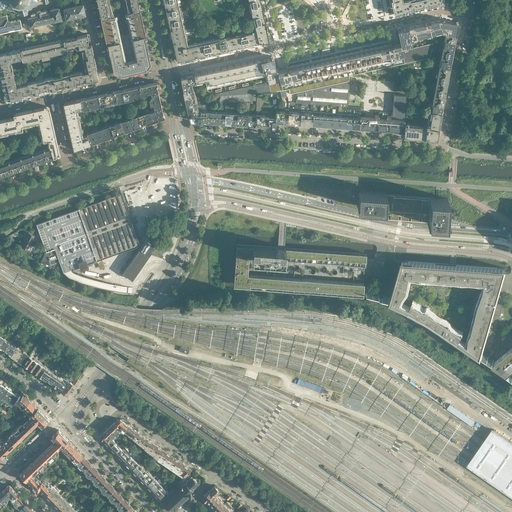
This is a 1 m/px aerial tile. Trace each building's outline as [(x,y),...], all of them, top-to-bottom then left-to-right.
[(0,0),(0,8),(2,8),(6,7),(8,7),(8,8),(8,9),(9,10),(10,10),(11,10),(12,10),(12,9),(13,9),(13,10),(14,11),(15,12),(16,12),(17,12),(17,11),(18,11),(19,11),(20,14),(28,12),(27,9),(28,9),(29,9),(30,9),(31,9),(31,8),(32,8),(32,7),(32,6),(32,5),(33,4),(33,5),(34,5),(35,5),(35,4),(36,4),(36,3),(37,2),(36,1),(37,0),(42,0),(43,2),(48,1),(47,0),(0,0)] [(116,11),(115,7),(114,2),(109,3),(108,0),(105,0),(97,2),(101,19),(110,17),(111,17),(112,16),(111,12),(116,11)] [(140,10),(137,0),(124,0),(121,1),(122,7),(123,8),(123,9),(128,8),(129,12),(130,12),(131,12),(140,10)] [(186,40),(185,35),(192,33),(191,28),(184,30),(181,17),(184,17),(184,18),(188,17),(187,10),(182,11),(183,12),(180,12),(177,0),(163,0),(169,25),(170,27),(177,58),(177,61),(210,53),(210,54),(212,53),(229,49),(233,49),(233,48),(235,48),(235,47),(237,46),(237,47),(242,46),(240,35),(240,34),(236,35),(230,37),(230,38),(226,38),(225,38),(225,36),(220,38),(218,30),(213,32),(214,39),(202,41),(201,34),(195,35),(197,43),(192,44),(191,40),(190,39),(186,40)] [(248,0),(250,8),(251,8),(262,5),(261,1),(259,1),(259,0),(248,0)] [(411,10),(409,0),(390,0),(394,14),(411,10)] [(443,3),(444,0),(409,0),(411,10),(443,3)] [(85,14),(82,4),(64,8),(66,18),(85,14)] [(264,18),(263,14),(263,10),(262,5),(251,8),(252,12),(251,12),(253,21),(254,20),(255,25),(266,22),(265,17),(264,18)] [(61,19),(59,8),(51,9),(51,13),(48,13),(47,10),(41,12),(41,10),(37,11),(38,12),(31,14),(32,17),(28,18),(30,26),(38,24),(53,21),(61,19)] [(150,55),(143,24),(141,12),(140,10),(131,12),(130,12),(129,12),(127,13),(131,32),(118,35),(114,16),(112,16),(111,17),(110,17),(101,19),(101,21),(102,21),(111,64),(128,60),(133,59),(150,55)] [(22,28),(20,19),(11,21),(8,19),(7,15),(0,16),(0,32),(8,31),(10,32),(11,30),(14,29),(14,30),(22,28)] [(440,20),(436,21),(438,31),(442,31),(442,32),(444,32),(444,33),(446,33),(446,34),(455,35),(456,31),(456,30),(457,29),(458,24),(458,23),(454,22),(453,22),(452,22),(451,22),(450,22),(445,21),(442,20),(441,20),(440,20)] [(416,26),(414,26),(417,37),(436,33),(435,32),(438,31),(436,21),(432,22),(427,23),(425,24),(422,24),(421,25),(419,25),(418,25),(416,26)] [(271,34),(270,30),(269,30),(269,29),(268,29),(267,26),(266,22),(255,25),(256,29),(256,32),(259,43),(269,41),(268,36),(271,36),(271,35),(271,34)] [(397,30),(398,32),(399,36),(400,42),(400,43),(400,44),(402,50),(413,48),(411,39),(417,37),(414,26),(411,27),(407,28),(406,28),(405,29),(404,29),(403,29),(401,29),(400,29),(400,28),(399,28),(398,28),(398,29),(397,29),(397,30)] [(259,43),(256,32),(252,32),(244,34),(240,35),(242,46),(247,45),(249,44),(249,45),(252,44),(252,43),(254,43),(254,44),(259,43)] [(89,45),(87,40),(88,40),(88,37),(90,37),(89,34),(77,36),(74,36),(74,37),(65,39),(67,49),(76,47),(76,49),(81,48),(81,50),(87,49),(87,46),(89,45)] [(454,42),(456,35),(455,35),(446,34),(445,40),(454,42)] [(50,59),(49,54),(68,50),(65,39),(64,39),(63,39),(62,39),(61,39),(61,40),(24,48),(23,48),(22,48),(21,49),(20,49),(22,57),(22,60),(41,56),(42,61),(50,59)] [(453,48),(454,42),(445,40),(443,46),(453,48)] [(268,70),(264,71),(266,80),(266,81),(268,81),(268,82),(270,92),(277,91),(282,90),(286,89),(289,89),(290,94),(349,81),(349,75),(356,74),(362,73),(368,71),(371,71),(374,70),(377,69),(399,65),(412,61),(424,58),(430,57),(431,56),(432,51),(434,45),(434,43),(413,48),(402,50),(400,44),(399,44),(397,44),(398,45),(397,45),(396,45),(396,46),(393,46),(392,46),(391,46),(391,44),(390,44),(391,45),(389,45),(388,45),(387,44),(387,45),(385,45),(384,45),(383,45),(382,46),(379,46),(378,46),(378,47),(376,47),(375,47),(374,47),(373,48),(371,48),(370,48),(369,48),(368,49),(366,49),(365,49),(364,50),(363,50),(361,50),(360,50),(359,51),(358,51),(356,51),(355,51),(355,52),(354,52),(353,52),(351,52),(350,53),(349,53),(348,53),(346,54),(345,54),(344,54),(343,54),(341,55),(340,55),(339,55),(338,55),(337,56),(336,56),(334,56),(333,56),(332,57),(331,57),(329,57),(328,57),(328,58),(327,58),(326,58),(325,58),(324,58),(323,59),(322,59),(321,59),(319,60),(319,59),(318,60),(317,60),(316,60),(314,61),(313,61),(312,61),(311,61),(309,62),(308,62),(307,62),(306,62),(304,63),(303,63),(302,63),(301,63),(300,64),(299,64),(298,64),(297,64),(295,65),(294,65),(293,65),(292,65),(290,66),(289,66),(290,67),(289,67),(288,67),(287,67),(286,67),(286,68),(286,69),(285,70),(282,71),(282,70),(279,71),(278,71),(276,70),(276,69),(276,68),(268,70)] [(94,57),(93,53),(93,54),(91,45),(89,45),(87,46),(87,49),(81,50),(85,64),(95,62),(94,57)] [(452,55),(453,48),(443,46),(442,53),(452,55)] [(0,71),(12,69),(10,60),(22,57),(20,49),(9,51),(5,51),(6,52),(0,53),(0,65),(1,66),(1,68),(0,68),(0,71)] [(451,61),(452,55),(442,53),(441,59),(451,61)] [(150,55),(133,59),(135,71),(146,69),(146,68),(148,68),(151,63),(149,56),(150,55)] [(208,79),(209,83),(264,71),(268,70),(276,68),(273,57),(273,56),(272,56),(271,56),(270,56),(270,57),(270,58),(265,59),(265,58),(194,74),(195,82),(208,79)] [(449,72),(451,61),(441,59),(437,78),(447,80),(449,72)] [(131,72),(128,60),(111,64),(112,64),(114,71),(119,74),(121,74),(121,75),(131,72)] [(414,67),(412,61),(399,65),(399,67),(400,66),(401,71),(409,69),(410,68),(414,67)] [(98,79),(96,71),(97,71),(97,68),(95,62),(85,64),(86,70),(82,71),(81,70),(76,72),(78,84),(81,84),(81,82),(86,81),(86,82),(93,81),(92,80),(98,79)] [(46,89),(44,80),(36,81),(36,80),(27,82),(27,83),(16,86),(12,69),(0,71),(1,75),(2,74),(3,76),(1,77),(2,80),(4,80),(4,82),(2,83),(3,86),(5,86),(5,88),(5,91),(7,91),(8,93),(7,93),(7,96),(6,97),(6,100),(22,97),(21,95),(24,94),(24,96),(27,95),(27,94),(29,93),(30,95),(33,94),(33,92),(35,92),(35,94),(39,93),(38,91),(41,91),(41,92),(44,92),(44,90),(46,89)] [(78,84),(76,72),(61,75),(61,76),(64,86),(64,87),(67,87),(67,85),(69,84),(69,86),(73,85),(73,84),(75,83),(75,85),(78,84)] [(196,83),(193,74),(180,77),(182,85),(191,83),(193,83),(194,84),(196,83)] [(64,86),(61,76),(53,78),(53,77),(44,79),(44,80),(46,89),(47,91),(50,90),(50,89),(52,88),(52,90),(56,89),(55,87),(58,87),(58,89),(61,88),(61,86),(64,86)] [(446,87),(447,80),(437,78),(436,85),(446,87)] [(231,90),(230,92),(231,95),(270,92),(268,82),(231,90)] [(297,93),(296,103),(301,103),(307,104),(314,104),(320,105),(327,105),(333,106),(336,106),(341,106),(342,106),(347,107),(349,82),(297,93)] [(193,89),(192,87),(192,86),(191,83),(182,85),(183,91),(193,89)] [(445,93),(446,87),(436,85),(435,91),(445,93)] [(194,95),(193,89),(183,91),(185,97),(194,95)] [(120,111),(118,101),(115,91),(114,92),(113,91),(109,92),(110,92),(112,102),(113,109),(114,113),(117,112),(120,111)] [(444,99),(445,93),(435,91),(434,98),(444,99)] [(160,100),(158,92),(153,93),(153,94),(153,96),(151,96),(151,98),(150,99),(150,102),(160,100)] [(204,93),(194,95),(196,101),(186,103),(187,109),(200,106),(207,105),(204,93)] [(196,101),(194,95),(185,97),(186,103),(196,101)] [(443,103),(444,99),(434,98),(433,104),(442,106),(443,103)] [(80,124),(77,110),(83,109),(80,99),(63,103),(68,126),(80,124)] [(162,108),(161,102),(160,100),(150,102),(151,105),(153,105),(153,107),(159,106),(159,108),(162,108)] [(442,108),(442,106),(433,104),(432,110),(441,112),(441,111),(442,111),(443,110),(442,109),(442,108)] [(163,115),(162,108),(159,108),(159,106),(153,107),(154,110),(155,110),(158,120),(164,117),(164,115),(163,115)] [(200,111),(201,111),(200,106),(187,109),(189,115),(196,114),(200,114),(200,111)] [(25,124),(39,121),(40,127),(53,124),(50,111),(49,111),(49,110),(48,109),(47,108),(46,108),(45,108),(45,107),(44,108),(44,107),(23,112),(25,124)] [(436,138),(439,126),(426,124),(426,125),(421,125),(421,116),(422,116),(423,109),(405,108),(405,114),(419,116),(419,125),(418,124),(417,137),(418,137),(436,138)] [(155,110),(154,110),(149,112),(152,121),(158,120),(155,110)] [(440,119),(441,113),(441,112),(432,110),(429,110),(426,124),(439,126),(440,121),(440,119)] [(404,123),(404,120),(390,119),(390,116),(391,112),(386,112),(379,111),(375,111),(374,115),(375,115),(374,118),(360,116),(360,118),(359,128),(375,129),(376,129),(377,129),(386,130),(387,130),(388,130),(404,131),(404,123)] [(0,133),(23,128),(22,125),(25,124),(23,112),(14,114),(14,117),(0,120),(0,133)] [(152,121),(149,112),(143,114),(147,123),(152,121)] [(147,123),(143,114),(138,116),(141,125),(147,123)] [(141,125),(138,116),(132,118),(136,127),(141,125)] [(346,127),(346,117),(326,116),(325,125),(336,126),(346,127)] [(136,127),(132,118),(127,120),(130,129),(136,127)] [(130,129),(127,120),(121,122),(124,131),(130,129)] [(124,131),(121,122),(115,124),(119,133),(124,131)] [(40,127),(43,140),(48,139),(50,147),(53,157),(59,154),(53,124),(40,127)] [(91,143),(87,134),(82,136),(80,124),(68,126),(74,150),(91,143)] [(119,133),(115,124),(110,126),(113,135),(119,133)] [(113,135),(110,126),(104,128),(108,137),(113,135)] [(108,137),(104,128),(99,130),(102,139),(108,137)] [(102,139),(99,130),(93,132),(96,141),(102,139)] [(96,141),(93,132),(87,134),(91,143),(96,141)] [(0,175),(1,175),(7,173),(12,171),(18,169),(24,167),(30,165),(36,163),(42,161),(48,159),(53,157),(50,147),(41,149),(40,147),(0,161),(0,175)] [(434,221),(439,221),(441,222),(446,222),(446,221),(446,219),(446,217),(446,213),(447,206),(447,203),(447,200),(447,198),(443,198),(442,198),(440,198),(437,197),(436,197),(429,197),(429,196),(388,193),(359,191),(359,193),(358,195),(358,199),(358,202),(358,205),(358,206),(368,207),(370,207),(387,208),(387,212),(387,216),(386,218),(390,218),(397,218),(400,219),(408,219),(410,219),(418,220),(421,220),(428,221),(434,221)] [(44,247),(129,217),(126,207),(121,193),(102,200),(48,219),(36,223),(36,224),(44,247)] [(124,250),(139,244),(141,246),(122,273),(125,275),(124,276),(124,277),(125,277),(125,278),(126,278),(126,277),(127,276),(132,279),(153,249),(154,250),(155,248),(155,247),(158,242),(153,239),(154,237),(152,235),(151,237),(149,236),(150,236),(148,230),(145,231),(146,236),(137,239),(136,236),(135,233),(129,217),(44,247),(46,251),(45,251),(41,260),(63,271),(67,270),(82,265),(100,258),(110,255),(124,250)] [(164,231),(164,229),(165,228),(165,227),(155,225),(152,233),(162,237),(162,236),(163,234),(164,231)] [(32,240),(34,235),(28,232),(25,239),(31,242),(32,240)] [(30,245),(31,242),(25,239),(22,247),(28,249),(30,245)] [(277,259),(277,254),(277,251),(278,248),(277,248),(237,244),(236,252),(234,276),(234,284),(249,285),(362,294),(363,291),(363,287),(363,284),(359,284),(359,283),(320,280),(321,279),(315,279),(251,274),(245,274),(247,256),(248,256),(248,257),(252,257),(262,258),(268,258),(273,259),(277,259)] [(284,248),(284,251),(283,255),(283,259),(359,265),(364,266),(365,259),(365,257),(365,254),(284,248)] [(359,265),(360,261),(283,255),(280,255),(277,254),(274,254),(273,259),(262,258),(263,254),(262,254),(262,253),(253,253),(252,257),(248,257),(248,256),(248,253),(236,252),(234,276),(245,277),(245,274),(247,274),(248,274),(250,274),(251,274),(250,275),(250,276),(250,279),(315,283),(315,279),(321,279),(320,280),(320,284),(363,287),(363,284),(363,283),(364,279),(363,279),(359,278),(359,274),(359,270),(364,271),(364,268),(364,266),(359,265)] [(402,303),(405,294),(393,291),(391,298),(391,301),(406,308),(430,321),(480,355),(481,354),(481,353),(483,344),(498,294),(501,283),(503,276),(504,274),(504,272),(505,269),(478,267),(456,265),(455,265),(450,265),(402,261),(402,263),(401,265),(396,284),(407,287),(408,277),(417,279),(437,281),(447,281),(461,284),(484,284),(483,292),(478,307),(471,334),(468,339),(467,344),(459,339),(463,331),(458,329),(455,328),(452,325),(450,322),(437,316),(427,308),(423,308),(412,301),(410,306),(402,303)] [(395,287),(393,291),(405,294),(402,303),(410,306),(412,301),(423,308),(427,308),(437,316),(450,322),(452,325),(455,328),(458,329),(463,331),(459,339),(467,344),(468,339),(471,334),(478,307),(483,292),(484,284),(461,284),(447,281),(437,281),(417,279),(408,277),(407,287),(396,284),(395,287)] [(362,297),(362,294),(249,285),(249,288),(362,297)] [(0,348),(5,352),(11,343),(4,339),(0,345),(0,348)] [(17,347),(13,345),(11,343),(5,352),(11,356),(17,347)] [(17,360),(23,352),(17,347),(11,356),(14,358),(14,359),(16,360),(17,360)] [(511,347),(506,353),(501,356),(494,362),(492,364),(507,374),(509,373),(511,369),(511,347)] [(23,365),(23,364),(29,356),(23,352),(17,360),(23,365)] [(28,368),(34,359),(29,356),(23,364),(28,368)] [(33,371),(38,363),(34,359),(28,368),(33,371)] [(37,374),(43,366),(38,363),(33,371),(37,374)] [(42,378),(48,369),(43,366),(37,374),(42,378)] [(47,381),(53,372),(48,369),(42,378),(47,381)] [(52,384),(58,376),(53,372),(47,381),(52,384)] [(56,387),(62,379),(58,376),(52,384),(56,387)] [(61,391),(67,382),(62,379),(56,387),(61,391)] [(74,389),(76,386),(75,386),(76,385),(73,383),(70,381),(69,383),(67,382),(61,391),(64,392),(64,393),(66,395),(67,394),(67,395),(69,392),(71,393),(74,389)] [(0,395),(2,397),(9,388),(6,386),(5,387),(3,386),(0,390),(0,395)] [(7,401),(13,393),(11,392),(11,390),(9,388),(2,397),(7,401)] [(13,404),(14,402),(18,396),(18,395),(16,393),(15,394),(13,393),(7,401),(13,404)] [(22,407),(30,400),(26,395),(23,393),(22,395),(20,394),(18,396),(14,402),(16,404),(17,403),(19,404),(22,407)] [(37,407),(30,400),(22,407),(24,409),(25,408),(30,414),(37,407)] [(452,405),(450,404),(447,408),(447,409),(463,420),(466,415),(465,414),(461,411),(456,408),(452,405)] [(32,421),(42,412),(38,407),(37,407),(30,414),(30,418),(32,421)] [(49,419),(42,412),(32,421),(36,424),(38,422),(41,426),(46,421),(47,421),(48,421),(49,419)] [(469,417),(466,415),(463,420),(471,426),(475,421),(473,420),(469,417)] [(36,424),(32,421),(30,418),(28,419),(23,423),(30,430),(36,424)] [(128,425),(121,421),(118,418),(115,422),(114,422),(113,423),(113,424),(120,431),(121,430),(124,432),(124,431),(128,425)] [(30,430),(23,423),(22,422),(20,425),(19,424),(17,426),(25,434),(30,430)] [(120,431),(113,424),(105,431),(112,438),(114,436),(115,437),(118,434),(117,433),(120,431)] [(132,437),(137,431),(128,425),(124,431),(128,434),(132,437)] [(25,434),(17,426),(15,427),(16,428),(14,431),(21,439),(25,434)] [(466,465),(511,496),(511,441),(508,439),(492,428),(484,440),(479,447),(474,454),(469,461),(466,465)] [(55,444),(64,436),(64,435),(59,429),(57,430),(57,431),(57,432),(52,437),(55,441),(53,442),(55,444)] [(21,439),(14,431),(13,430),(11,432),(12,433),(9,435),(10,436),(16,443),(21,439)] [(115,441),(112,438),(105,431),(104,431),(103,432),(103,433),(99,436),(100,437),(100,438),(101,439),(102,439),(109,446),(114,441),(115,441)] [(155,444),(137,431),(132,437),(141,445),(147,449),(147,450),(149,452),(155,444)] [(61,447),(68,440),(69,440),(64,435),(64,436),(55,444),(58,448),(59,447),(61,447)] [(16,443),(10,436),(5,440),(4,440),(4,442),(10,449),(16,443)] [(76,448),(68,440),(61,447),(62,447),(67,453),(66,454),(68,455),(76,448)] [(122,449),(118,445),(114,441),(109,446),(116,454),(122,449)] [(0,452),(3,456),(10,449),(4,442),(0,446),(0,452)] [(58,451),(58,448),(55,444),(53,442),(47,448),(54,455),(58,451)] [(158,459),(164,450),(155,444),(149,452),(156,456),(155,457),(158,459)] [(54,455),(47,448),(43,452),(51,461),(53,460),(52,459),(55,456),(54,455)] [(83,455),(76,448),(68,455),(69,457),(70,456),(74,460),(73,461),(75,463),(76,462),(83,455)] [(129,456),(122,449),(116,454),(123,462),(129,456)] [(166,465),(173,456),(164,450),(158,459),(157,459),(160,461),(160,460),(164,463),(164,464),(166,465)] [(51,461),(43,452),(38,457),(46,465),(49,462),(49,463),(51,461)] [(91,464),(85,458),(85,457),(84,456),(83,456),(83,455),(76,462),(78,465),(77,465),(80,469),(81,468),(84,470),(91,464)] [(138,462),(130,455),(129,456),(123,462),(131,469),(138,462)] [(175,471),(181,462),(173,456),(166,465),(169,467),(169,466),(173,469),(173,470),(175,471)] [(46,465),(38,457),(34,461),(40,468),(41,469),(44,466),(45,467),(47,466),(46,465)] [(40,468),(34,461),(28,467),(34,473),(34,474),(35,473),(40,468)] [(145,470),(143,468),(143,467),(138,462),(131,469),(138,477),(145,470)] [(188,473),(191,469),(181,462),(175,471),(177,473),(178,472),(182,475),(182,476),(183,477),(184,477),(188,473)] [(99,472),(91,464),(84,470),(86,473),(85,474),(88,477),(89,476),(91,479),(99,472)] [(26,480),(34,473),(28,467),(20,474),(26,480)] [(152,477),(150,475),(151,474),(148,471),(147,472),(145,470),(138,477),(145,484),(152,477)] [(106,480),(99,472),(91,479),(94,481),(93,482),(96,485),(97,484),(99,487),(106,480)] [(34,488),(42,481),(40,479),(39,480),(35,475),(36,475),(35,473),(34,474),(34,473),(26,480),(34,488)] [(192,493),(191,492),(190,491),(198,483),(188,473),(184,477),(183,477),(179,482),(180,483),(169,493),(168,492),(167,493),(165,490),(166,490),(163,486),(162,487),(160,485),(152,492),(157,497),(157,498),(158,499),(159,499),(165,505),(164,505),(168,509),(168,508),(171,511),(174,508),(175,509),(192,493)] [(160,485),(158,483),(158,482),(155,479),(155,480),(152,477),(145,484),(152,492),(160,485)] [(45,494),(52,487),(53,487),(51,485),(50,485),(48,483),(47,484),(45,481),(44,482),(42,480),(42,481),(34,488),(37,492),(40,489),(45,494)] [(114,488),(106,480),(99,487),(102,489),(101,490),(104,493),(105,493),(107,495),(114,488)] [(19,495),(9,484),(6,488),(13,495),(10,497),(11,497),(11,499),(12,501),(19,495)] [(217,495),(216,494),(219,491),(215,486),(210,490),(210,489),(203,496),(203,497),(202,497),(203,498),(203,499),(204,500),(205,500),(205,501),(206,501),(208,504),(217,495)] [(60,495),(52,487),(45,494),(53,502),(60,495)] [(13,495),(6,488),(1,492),(8,499),(8,497),(9,496),(10,497),(13,495)] [(122,496),(114,488),(107,495),(110,498),(109,498),(112,502),(113,501),(115,503),(122,496)] [(8,499),(1,492),(0,492),(0,499),(4,503),(8,500),(8,499)] [(26,502),(19,495),(12,501),(14,503),(14,504),(16,507),(17,506),(19,508),(26,502)] [(67,503),(60,495),(53,502),(60,510),(67,503)] [(216,511),(225,503),(217,495),(208,504),(216,511)] [(130,504),(129,504),(129,503),(129,502),(128,502),(122,496),(115,503),(117,506),(117,507),(120,510),(120,509),(123,511),(130,505),(129,504),(130,504)] [(30,511),(33,509),(26,502),(19,508),(21,511),(30,511)] [(74,511),(75,511),(67,503),(60,510),(61,511),(74,511)] [(216,511),(231,511),(232,511),(225,503),(216,511)]
